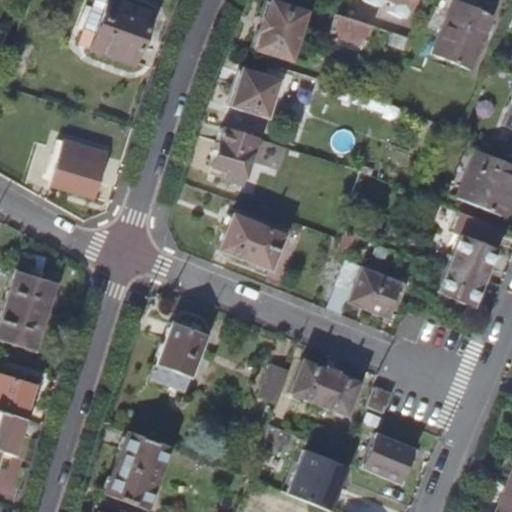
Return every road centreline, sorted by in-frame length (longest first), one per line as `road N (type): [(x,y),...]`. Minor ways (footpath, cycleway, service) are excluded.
road 1 (residential): [(123,255),(481,391)]
road 2 (residential): [(211,0),(123,255)]
road 3 (residential): [(123,255),(43,511)]
road 4 (residential): [(0,196),(123,255)]
road 5 (residential): [(432,511),(481,391)]
